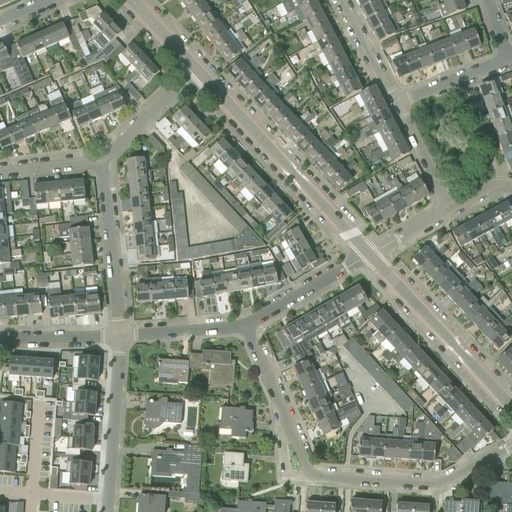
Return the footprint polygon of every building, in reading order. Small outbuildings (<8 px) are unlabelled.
[(203,2),(201,0),(184,0),(182,2),(189,12),(203,2)] [(273,6),(269,0),(264,0),(259,3),(264,12),(273,6)] [(300,9),(315,1),(314,0),(289,0),(282,4),(288,15),(295,12),(295,11),(300,9)] [(357,0),(362,8),(378,1),(379,0),(357,0)] [(383,12),(380,5),(390,0),(379,0),(378,1),(362,8),(368,20),(383,12)] [(461,0),(456,0),(445,4),(449,16),(465,11),(461,0)] [(247,1),(242,5),(247,13),(252,9),(247,1)] [(321,12),(315,1),(300,9),(306,20),(321,12)] [(210,12),(203,2),(189,12),(197,22),(210,12)] [(97,7),(78,15),(81,23),(91,19),(95,22),(92,25),(101,34),(113,23),(105,14),(104,14),(97,7)] [(218,22),(210,12),(197,22),(204,32),(218,22)] [(327,23),(321,12),(306,20),(312,31),(327,23)] [(392,16),(387,19),(383,12),(368,20),(374,31),(389,23),(394,20),(401,16),(399,12),(392,16)] [(457,22),(460,29),(465,27),(460,15),(456,17),(457,22)] [(394,20),(397,25),(404,21),(401,16),(394,20)] [(86,47),(81,34),(75,20),(70,22),(81,49),(82,49),(86,47)] [(69,22),(63,24),(52,28),(58,44),(69,39),(75,52),(77,51),(81,60),(85,58),(82,49),(81,49),(70,22),(69,22)] [(225,32),(218,22),(204,32),(211,42),(225,32)] [(104,48),(98,53),(104,59),(104,60),(120,45),(115,40),(122,33),(113,23),(101,34),(102,35),(96,39),(104,48)] [(317,42),(333,34),(327,23),(312,31),(317,42)] [(374,31),(380,42),(395,34),(389,23),(374,31)] [(40,34),(46,49),(58,44),(52,28),(40,34)] [(436,39),(442,37),(439,29),(434,31),(436,39)] [(235,35),(238,39),(244,35),(241,30),(235,35)] [(481,46),(475,30),(462,35),(469,51),(481,46)] [(233,43),(225,32),(211,42),(219,53),(233,43)] [(28,39),(35,54),(46,49),(40,34),(28,39)] [(309,38),(306,34),(299,37),(302,42),(309,38)] [(311,60),(318,56),(323,54),(339,46),(333,34),(317,42),(312,45),(316,52),(309,55),(311,60)] [(247,38),(244,35),(238,39),(241,43),(247,38)] [(451,40),(457,56),(469,51),(462,35),(451,40)] [(381,45),(384,51),(398,43),(395,38),(381,45)] [(28,39),(16,44),(20,54),(15,56),(21,71),(22,71),(28,85),(34,83),(28,68),(27,69),(23,59),(35,54),(28,39)] [(416,54),(422,69),(434,65),(427,49),(425,44),(418,46),(415,39),(411,41),(413,48),(416,54)] [(445,60),(457,56),(451,40),(438,44),(445,60)] [(12,65),(9,58),(3,43),(0,44),(0,69),(0,70),(12,65)] [(219,53),(227,63),(240,53),(233,43),(219,53)] [(133,44),(126,51),(120,45),(104,60),(109,65),(120,55),(130,65),(142,54),(133,44)] [(427,49),(434,65),(445,60),(438,44),(427,49)] [(329,65),(344,57),(339,46),(323,54),(329,65)] [(104,59),(98,53),(87,63),(88,66),(104,59)] [(390,57),(392,63),(389,64),(395,76),(397,75),(398,79),(410,74),(404,58),(403,58),(401,53),(390,57)] [(135,71),(120,85),(124,89),(129,84),(139,75),(151,63),(154,60),(150,57),(147,59),(142,54),(130,65),(135,71)] [(422,69),(416,54),(404,58),(410,74),(422,69)] [(320,61),(318,56),(311,60),(313,64),(320,61)] [(250,63),(253,66),(259,60),(255,57),(250,63)] [(350,68),(344,57),(329,65),(335,76),(350,68)] [(259,60),(253,66),(248,70),(236,81),(245,91),(257,79),(262,75),(257,70),(262,64),(259,60)] [(239,61),(227,72),(236,81),(248,70),(239,61)] [(94,67),(96,72),(105,68),(102,63),(94,67)] [(139,75),(141,76),(148,83),(160,72),(151,63),(139,75)] [(56,70),(59,79),(64,77),(58,64),(54,66),(56,70)] [(96,72),(94,67),(84,71),(87,76),(96,72)] [(350,68),(335,76),(340,87),(356,79),(350,68)] [(55,81),(59,79),(56,70),(51,73),(55,81)] [(28,85),(22,71),(21,71),(15,74),(22,88),(28,85)] [(70,77),(73,82),(82,78),(79,73),(70,77)] [(262,84),(257,79),(245,91),(253,100),(266,89),(270,84),(276,79),(276,78),(273,74),(262,84)] [(73,82),(70,77),(59,82),(61,87),(73,82)] [(50,78),(41,82),(43,87),(53,83),(50,78)] [(332,83),(330,78),(322,82),(325,87),(332,83)] [(270,84),(274,88),(280,82),(276,79),(270,84)] [(347,99),(362,91),(356,79),(340,87),(347,99)] [(34,91),(43,87),(41,82),(32,86),(34,91)] [(494,82),(479,87),(484,100),(498,95),(494,82)] [(129,84),(124,89),(137,103),(143,98),(129,84)] [(380,98),(374,86),(359,94),(365,106),(380,98)] [(18,92),(20,97),(30,94),(28,89),(18,92)] [(262,109),(274,98),(266,89),(253,100),(262,109)] [(331,98),(338,94),(335,89),(328,93),(331,98)] [(110,97),(107,91),(105,92),(114,113),(125,108),(119,93),(110,97)] [(20,97),(18,92),(9,96),(11,101),(20,97)] [(102,118),(114,113),(105,92),(93,97),(96,103),(102,118)] [(279,103),(274,98),(262,109),(270,118),(283,107),(287,103),(293,97),(290,93),(279,103)] [(489,113),(503,107),(498,95),(484,100),(489,113)] [(62,97),(49,102),(52,108),(65,103),(62,97)] [(297,101),(293,97),(287,103),(291,106),(297,101)] [(371,117),(386,109),(380,98),(365,106),(371,117)] [(81,101),(69,106),(79,128),(91,123),(84,108),(81,101)] [(84,108),(91,123),(102,118),(96,103),(84,108)] [(353,112),(360,109),(358,104),(351,108),(353,112)] [(60,125),(72,120),(65,105),(53,110),(60,125)] [(48,130),(60,125),(53,110),(49,112),(46,107),(44,106),(42,106),(38,107),(42,115),(48,130)] [(185,107),(172,118),(181,128),(194,116),(185,107)] [(279,127),(291,116),(283,107),(270,118),(279,127)] [(494,126),(508,121),(503,107),(489,113),(494,126)] [(362,113),(360,109),(353,112),(355,117),(362,113)] [(371,117),(374,122),(368,126),(367,127),(362,130),(360,131),(359,135),(360,137),(364,135),(392,120),(386,109),(371,117)] [(307,112),(296,121),(291,116),(279,127),(288,137),(310,115),(307,112)] [(309,134),(313,130),(308,125),(317,116),(314,112),(311,115),(310,115),(288,137),(297,146),(309,134)] [(30,120),(37,135),(48,130),(42,115),(30,120)] [(190,137),(203,125),(194,116),(181,128),(190,137)] [(164,118),(155,127),(159,131),(167,141),(171,137),(175,134),(169,128),(172,126),(164,118)] [(25,140),(37,135),(30,120),(19,125),(25,140)] [(397,131),(392,120),(364,135),(360,137),(362,141),(374,135),(374,136),(377,142),(397,131)] [(498,138),(511,132),(508,121),(494,126),(498,138)] [(7,130),(14,145),(25,140),(19,125),(7,130)] [(199,146),(211,135),(203,125),(190,137),(199,146)] [(0,146),(2,150),(14,145),(7,130),(0,132),(0,146)] [(318,136),(322,139),(328,133),(324,130),(318,136)] [(403,142),(397,131),(377,142),(381,149),(383,153),(403,142)] [(503,151),(511,147),(511,132),(498,138),(503,151)] [(317,143),(305,155),(314,164),(326,153),(331,148),(326,143),(331,137),(328,133),(322,139),(317,143)] [(317,143),(309,134),(297,146),(305,155),(317,143)] [(152,136),(146,141),(157,153),(163,147),(152,136)] [(176,150),(183,143),(185,142),(180,137),(175,142),(171,137),(167,141),(176,150)] [(219,161),(231,149),(222,139),(211,150),(208,148),(192,163),(198,169),(213,154),(219,161)] [(394,162),(409,154),(403,142),(383,153),(385,158),(391,155),(394,162)] [(239,156),(245,153),(241,144),(234,148),(239,156)] [(511,172),(511,171),(511,147),(503,151),(511,172)] [(339,158),(345,152),(342,148),(336,154),(339,158)] [(183,157),(188,162),(197,154),(192,149),(183,157)] [(240,158),(231,149),(219,161),(227,170),(240,158)] [(348,156),(345,152),(339,158),(342,161),(348,156)] [(322,173),(334,162),(326,153),(314,164),(322,173)] [(383,153),(376,157),(378,161),(385,158),(383,153)] [(412,163),(409,157),(398,163),(401,169),(412,163)] [(227,170),(236,179),(249,167),(240,158),(227,170)] [(145,171),(144,159),(127,160),(128,173),(145,171)] [(351,171),(357,165),(353,161),(348,167),(351,171)] [(331,183),(343,171),(334,162),(322,173),(331,183)] [(191,174),(195,171),(188,163),(184,166),(191,174)] [(191,174),(184,166),(180,170),(187,178),(191,174)] [(203,175),(207,171),(202,166),(199,169),(203,175)] [(232,183),(237,188),(241,192),(245,188),(257,177),(249,167),(236,179),(232,183)] [(145,171),(128,173),(129,186),(147,184),(152,184),(151,171),(145,171)] [(199,175),(195,171),(191,174),(187,178),(191,182),(199,175)] [(207,171),(203,175),(212,184),(216,181),(207,171)] [(331,183),(339,192),(352,180),(343,171),(331,183)] [(191,182),(195,186),(203,179),(199,175),(191,182)] [(409,187),(418,202),(429,195),(418,176),(406,183),(409,187)] [(257,177),(245,188),(254,198),(266,186),(257,177)] [(407,208),(418,202),(409,187),(404,190),(401,185),(400,185),(396,178),(391,181),(396,188),(407,208)] [(195,186),(198,190),(206,183),(203,179),(195,186)] [(364,182),(367,187),(372,184),(370,179),(364,182)] [(73,202),(86,200),(83,180),(71,182),(73,202)] [(216,181),(212,184),(221,193),(225,190),(220,185),(219,185),(216,182),(216,181)] [(396,188),(391,181),(387,183),(391,190),(396,188)] [(61,203),(73,202),(71,182),(58,183),(61,203)] [(363,182),(345,193),(349,199),(359,192),(361,195),(368,191),(363,182)] [(2,189),(0,189),(0,202),(3,202),(11,201),(9,183),(1,184),(2,189)] [(48,204),(61,203),(58,183),(46,184),(48,204)] [(198,190),(202,194),(210,187),(206,183),(198,190)] [(48,204),(46,184),(33,186),(35,199),(36,206),(48,204)] [(129,186),(131,199),(148,197),(147,184),(129,186)] [(262,207),(275,195),(266,186),(254,198),(258,203),(253,208),(257,212),(262,207)] [(202,194),(206,198),(214,191),(210,187),(202,194)] [(388,199),(396,214),(407,208),(396,188),(391,190),(385,194),(388,199)] [(226,199),(230,203),(234,199),(230,196),(225,190),(221,193),(226,199)] [(206,198),(210,202),(218,195),(214,191),(206,198)] [(210,202),(213,206),(221,199),(218,195),(210,202)] [(271,216),(283,205),(275,195),(262,207),(271,216)] [(132,211),(150,209),(148,197),(131,199),(132,211)] [(213,206),(217,210),(225,203),(221,199),(213,206)] [(237,203),(234,199),(230,203),(238,212),(242,209),(237,203)] [(388,199),(377,206),(385,220),(396,214),(388,199)] [(511,219),(511,210),(508,202),(497,209),(505,224),(511,219)] [(217,210),(221,214),(229,207),(225,203),(217,210)] [(271,216),(276,222),(275,224),(277,226),(267,236),(270,240),(286,225),(284,222),(292,214),(283,205),(271,216)] [(377,206),(373,208),(369,207),(361,211),(366,219),(368,217),(374,227),(385,220),(377,206)] [(221,214),(225,218),(233,211),(229,207),(221,214)] [(134,224),(151,222),(150,209),(132,211),(134,224)] [(251,218),(242,209),(238,212),(247,221),(251,218)] [(485,215),(494,230),(505,224),(497,209),(485,215)] [(225,218),(228,222),(236,215),(233,211),(225,218)] [(228,222),(232,227),(240,219),(236,215),(228,222)] [(474,220),(483,236),(489,232),(499,250),(503,247),(500,242),(496,235),(494,230),(485,215),(474,220)] [(259,227),(251,218),(247,221),(256,231),(259,227)] [(232,227),(236,231),(244,223),(240,219),(232,227)] [(280,245),(285,242),(289,249),(304,240),(298,229),(301,227),(296,219),(291,224),(285,230),(288,234),(277,240),(280,245)] [(463,226),(471,241),(483,236),(474,220),(463,226)] [(135,236),(152,234),(151,222),(134,224),(135,236)] [(60,237),(70,236),(70,242),(90,240),(89,228),(80,229),(79,223),(76,223),(70,224),(58,226),(60,237)] [(248,227),(244,223),(236,231),(240,235),(248,227)] [(10,226),(6,226),(0,226),(0,239),(14,238),(14,230),(10,226)] [(463,226),(452,233),(460,248),(471,241),(463,226)] [(266,247),(248,227),(240,235),(233,241),(235,252),(266,247)] [(496,235),(500,242),(505,239),(501,232),(496,235)] [(136,249),(154,247),(152,234),(135,236),(136,249)] [(450,234),(441,239),(443,243),(452,238),(450,234)] [(0,251),(15,250),(14,238),(0,239),(0,251)] [(91,253),(90,240),(70,242),(72,255),(91,253)] [(295,260),(310,251),(304,240),(289,249),(295,260)] [(178,261),(190,259),(188,248),(188,243),(176,244),(178,261)] [(478,254),(483,251),(479,244),(474,247),(478,254)] [(443,246),(438,252),(442,256),(448,251),(443,246)] [(136,249),(138,262),(155,260),(154,247),(136,249)] [(434,256),(425,247),(413,259),(421,268),(434,256)] [(20,269),(19,263),(10,264),(9,258),(22,257),(21,250),(15,250),(0,251),(0,264),(2,265),(2,270),(16,269),(20,269)] [(284,251),(280,254),(275,256),(279,263),(283,260),(288,257),(284,251)] [(319,254),(314,257),(310,251),(295,260),(302,271),(311,265),(314,270),(327,262),(319,254)] [(464,263),(468,260),(461,252),(457,256),(464,263)] [(73,268),(93,266),(91,253),(72,255),(73,268)] [(430,277),(443,266),(434,256),(421,268),(430,277)] [(477,266),(483,262),(480,257),(472,261),(477,266)] [(492,271),(499,267),(492,257),(485,261),(492,271)] [(468,260),(464,263),(471,270),(474,267),(468,260)] [(448,261),(443,266),(430,277),(438,286),(456,270),(452,266),(448,261)] [(250,272),(253,289),(265,287),(262,270),(261,263),(249,265),(250,272)] [(288,278),(295,274),(288,263),(282,267),(288,278)] [(137,268),(137,276),(148,275),(148,272),(147,272),(147,267),(137,268)] [(265,287),(278,284),(280,283),(286,280),(278,267),(262,270),(265,287)] [(225,276),(228,293),(240,291),(237,274),(236,269),(224,271),(225,276)] [(456,270),(438,286),(447,295),(460,284),(465,280),(456,270)] [(237,274),(240,291),(253,289),(250,272),(237,274)] [(59,273),(49,273),(49,282),(59,282),(59,273)] [(196,299),(215,295),(212,279),(211,275),(194,278),(195,282),(194,282),(196,299)] [(215,295),(228,293),(225,276),(212,279),(215,295)] [(163,301),(175,300),(174,283),(174,277),(161,278),(163,301)] [(149,279),(149,285),(150,302),(163,301),(161,278),(149,279)] [(473,289),(478,283),(475,280),(469,285),(473,289)] [(174,283),(175,300),(188,299),(187,281),(174,283)] [(483,288),(478,283),(473,289),(477,293),(483,288)] [(447,295),(456,304),(468,293),(460,284),(447,295)] [(149,285),(136,286),(137,303),(150,302),(149,285)] [(366,312),(362,305),(368,301),(359,286),(348,292),(357,307),(360,313),(360,312),(364,320),(374,314),(380,309),(376,304),(370,310),(366,312)] [(86,295),(88,315),(101,314),(98,288),(85,289),(86,295)] [(48,299),(51,319),(63,318),(61,298),(60,289),(48,290),(49,299),(48,299)] [(464,314),(473,323),(486,312),(486,311),(490,308),(498,300),(505,294),(502,290),(488,302),(483,297),(477,302),(464,314)] [(346,314),(357,307),(348,292),(337,299),(346,314)] [(468,293),(456,304),(464,314),(477,302),(468,293)] [(502,304),(508,298),(505,294),(498,300),(502,304)] [(29,316),(42,315),(40,295),(27,296),(29,316)] [(73,296),(75,316),(88,315),(86,295),(73,296)] [(17,317),(29,316),(27,296),(15,297),(17,317)] [(63,318),(75,316),(73,296),(61,298),(63,318)] [(5,319),(17,317),(15,297),(2,299),(5,319)] [(327,305),(338,325),(349,319),(346,314),(337,299),(327,305)] [(327,332),(338,326),(338,325),(327,305),(315,311),(327,332)] [(490,308),(486,311),(486,312),(473,323),(482,333),(499,317),(490,308)] [(390,320),(381,310),(369,322),(378,331),(390,320)] [(316,338),(317,338),(318,338),(327,332),(315,311),(304,318),(313,332),(316,338)] [(360,312),(360,313),(355,315),(361,326),(365,322),(364,320),(360,312)] [(507,326),(511,321),(511,317),(511,316),(510,316),(503,322),(507,326)] [(503,322),(499,317),(482,333),(491,342),(503,330),(507,326),(503,322)] [(313,332),(304,318),(293,324),(302,339),(305,344),(316,338),(313,332)] [(378,331),(374,335),(372,336),(381,346),(399,329),(390,320),(378,331)] [(305,344),(302,339),(293,324),(282,330),(291,345),(289,346),(294,355),(291,356),(296,364),(312,355),(305,344)] [(387,350),(391,354),(408,338),(399,329),(381,346),(386,351),(387,350)] [(491,342),(499,351),(511,339),(503,330),(491,342)] [(364,337),(368,341),(372,336),(374,335),(370,331),(364,337)] [(343,347),(348,342),(344,335),(338,338),(338,337),(332,341),(336,347),(338,351),(343,347)] [(348,342),(343,347),(347,351),(356,343),(352,338),(348,342)] [(399,363),(400,363),(404,359),(416,347),(408,338),(391,354),(385,359),(389,363),(392,359),(397,364),(399,363)] [(360,347),(356,343),(347,351),(351,356),(360,347)] [(325,352),(320,344),(316,347),(320,355),(325,352)] [(365,351),(360,347),(351,356),(355,360),(365,351)] [(416,347),(404,359),(413,369),(425,357),(416,347)] [(511,351),(510,349),(497,361),(506,371),(511,365),(511,351)] [(387,350),(386,351),(381,355),(385,359),(391,354),(387,350)] [(234,366),(230,365),(231,353),(202,351),(202,355),(190,355),(189,362),(189,369),(212,371),(210,389),(233,390),(234,366)] [(369,356),(365,351),(355,360),(359,365),(369,356)] [(338,361),(335,354),(328,352),(322,355),(327,366),(338,361)] [(373,360),(369,356),(359,365),(363,369),(373,360)] [(98,370),(99,359),(80,357),(79,368),(98,370)] [(434,366),(425,357),(413,369),(421,378),(434,366)] [(9,376),(20,377),(21,359),(10,358),(9,376)] [(31,378),(32,360),(21,359),(20,377),(31,378)] [(42,379),(43,361),(32,360),(31,378),(42,379)] [(189,369),(189,362),(159,360),(158,378),(159,379),(158,383),(178,385),(178,383),(188,384),(189,369)] [(309,360),(302,363),(294,367),(299,379),(314,372),(309,360)] [(377,365),(373,360),(363,369),(368,373),(377,365)] [(42,379),(53,380),(54,362),(43,361),(42,379)] [(381,369),(377,365),(368,373),(372,378),(381,369)] [(322,374),(329,371),(327,366),(320,369),(322,374)] [(434,366),(421,378),(430,387),(442,375),(434,366)] [(98,370),(79,368),(78,380),(97,381),(98,370)] [(408,372),(404,368),(398,373),(403,378),(408,372)] [(385,374),(381,369),(372,378),(376,382),(385,374)] [(304,390),(319,383),(314,372),(299,379),(304,390)] [(408,372),(403,378),(406,382),(412,376),(408,372)] [(339,388),(348,384),(343,373),(335,377),(339,388)] [(389,378),(385,374),(376,382),(380,387),(389,378)] [(451,384),(442,375),(430,387),(438,396),(451,384)] [(394,382),(389,378),(380,387),(384,391),(394,382)] [(325,381),(319,383),(304,390),(309,402),(325,395),(330,393),(325,381)] [(398,387),(394,382),(384,391),(388,396),(398,387)] [(348,384),(339,388),(338,389),(340,394),(344,393),(347,399),(353,396),(350,390),(348,384)] [(460,394),(451,384),(438,396),(447,405),(460,394)] [(402,391),(398,387),(388,396),(393,400),(402,391)] [(415,401),(419,398),(411,390),(407,393),(415,401)] [(406,396),(402,391),(393,400),(397,404),(406,396)] [(77,392),(76,403),(96,405),(97,393),(77,392)] [(468,403),(460,394),(447,405),(456,415),(468,403)] [(314,413),(329,406),(325,395),(309,402),(314,413)] [(410,400),(406,396),(397,404),(401,409),(410,400)] [(145,425),(145,429),(157,429),(158,429),(161,427),(165,423),(181,425),(182,405),(167,404),(167,400),(167,398),(163,398),(162,399),(156,403),(146,402),(145,425)] [(419,398),(415,401),(421,408),(425,404),(419,398)] [(410,400),(401,409),(405,413),(414,405),(410,400)] [(1,403),(0,414),(0,417),(20,419),(22,404),(1,403)] [(96,405),(76,403),(76,415),(95,416),(96,405)] [(335,404),(329,406),(314,413),(319,425),(335,418),(358,409),(356,403),(338,411),(335,404)] [(477,412),(468,403),(456,415),(463,423),(464,424),(477,412)] [(433,410),(437,415),(443,410),(438,405),(433,410)] [(245,439),(246,432),(248,433),(248,431),(252,432),(253,412),(240,411),(240,409),(222,408),(221,429),(232,430),(231,438),(245,439)] [(340,430),(337,423),(347,419),(350,427),(354,425),(361,416),(358,409),(335,418),(319,425),(324,436),(340,430)] [(446,413),(443,410),(437,415),(440,418),(446,413)] [(473,433),(485,421),(477,412),(464,424),(463,423),(459,427),(453,433),(450,435),(454,439),(455,438),(456,438),(467,427),(472,432),(473,433)] [(0,430),(19,432),(20,419),(0,417),(0,430)] [(358,429),(356,432),(367,433),(367,440),(360,439),(359,456),(372,457),(373,440),(373,434),(374,434),(374,426),(374,417),(369,417),(358,429)] [(434,462),(436,445),(436,436),(434,434),(438,431),(425,417),(424,424),(425,424),(422,461),(434,462)] [(407,419),(399,418),(399,428),(399,436),(404,436),(404,429),(406,429),(407,419)] [(493,430),(485,421),(473,433),(472,432),(467,436),(462,441),(457,446),(465,454),(470,449),(471,450),(476,446),(493,430)] [(418,444),(411,443),(410,460),(422,461),(425,424),(424,424),(416,423),(416,430),(419,430),(418,444)] [(453,433),(459,427),(456,423),(450,429),(453,433)] [(94,428),(75,427),(74,438),(93,440),(94,428)] [(397,459),(398,442),(398,436),(399,436),(399,428),(393,428),(392,442),(386,441),(384,458),(397,459)] [(0,444),(15,446),(18,446),(19,432),(0,430),(0,444)] [(93,440),(74,438),(73,449),(92,451),(93,440)] [(384,458),(386,441),(373,440),(372,457),(384,458)] [(410,460),(411,443),(403,443),(398,442),(397,459),(410,460)] [(15,446),(0,444),(0,458),(14,460),(15,446)] [(449,451),(449,462),(456,463),(462,456),(453,446),(448,451),(449,451)] [(186,453),(153,450),(151,474),(184,477),(186,453)] [(239,473),(239,482),(248,483),(249,465),(243,464),(244,454),(224,453),(223,467),(224,467),(223,472),(239,473)] [(14,460),(0,458),(0,472),(13,474),(14,460)] [(71,473),(91,475),(92,463),(72,462),(71,473)] [(70,484),(90,486),(91,475),(71,473),(70,484)] [(488,504),(507,506),(506,511),(511,511),(511,483),(490,482),(488,504)] [(200,494),(168,492),(168,498),(185,499),(185,501),(199,502),(200,494)] [(139,495),(138,511),(163,511),(164,497),(139,495)] [(274,506),(270,506),(270,509),(273,509),(273,511),(289,511),(290,501),(275,500),(274,506)] [(366,511),(367,501),(352,500),(350,511),(366,511)] [(461,502),(444,501),(443,511),(481,511),(482,504),(479,503),(479,501),(462,500),(461,502)] [(270,509),(270,506),(266,505),(266,503),(238,501),(237,510),(221,509),(220,511),(265,511),(265,509),(270,509)] [(380,511),(382,502),(367,501),(366,511),(380,511)] [(320,511),(321,504),(307,503),(306,511),(320,511)]
